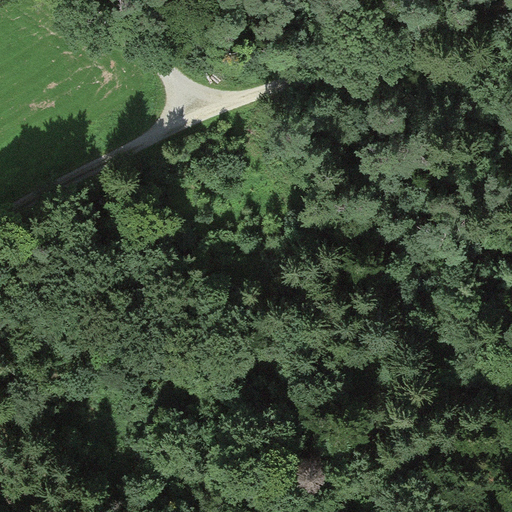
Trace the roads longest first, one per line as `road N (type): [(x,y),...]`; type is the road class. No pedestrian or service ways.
road 1 (track): [(0,223),(204,105),(511,2)]
road 2 (track): [(222,103),(253,123),(369,266),(435,331),(492,368),(511,370)]
road 3 (track): [(73,0),(127,29),(204,105)]
